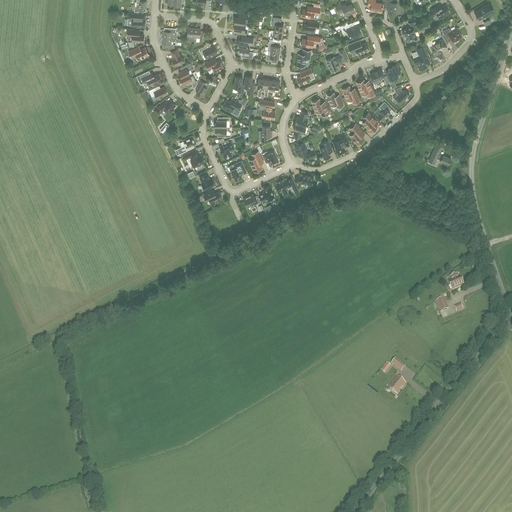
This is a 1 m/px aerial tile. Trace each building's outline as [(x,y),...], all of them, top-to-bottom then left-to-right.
[(136,0),(136,6),(135,6),(134,11),(139,12),(139,10),(146,11),(146,1),(142,1),(142,0),(136,0)] [(381,12),(382,3),(374,2),(374,0),(368,0),(367,5),(371,5),(370,10),(381,12)] [(395,14),(397,3),(392,2),(392,0),(385,0),(385,2),(389,3),(387,13),(395,14)] [(345,15),(354,11),(351,4),(346,6),(345,3),(335,7),(337,12),(343,10),(345,15)] [(476,15),(478,17),(479,20),(480,20),(479,20),(484,17),(484,16),(490,13),(492,12),(490,10),(487,5),(487,4),(475,12),(474,11),(474,12),(476,15)] [(429,11),(432,15),(436,13),(439,18),(443,16),(446,15),(445,14),(449,12),(447,9),(448,8),(447,6),(445,6),(445,5),(442,7),(440,5),(429,11)] [(320,8),(313,7),(308,6),(307,10),(303,9),(302,16),(313,18),(314,19),(315,19),(316,19),(317,19),(318,18),(318,15),(319,15),(320,8)] [(145,20),(145,19),(145,15),(128,13),(128,18),(132,19),(132,21),(133,21),(133,26),(144,27),(144,24),(145,24),(145,21),(145,20)] [(234,23),(245,25),(244,25),(245,21),(247,22),(248,16),(243,15),(242,18),(235,17),(234,23)] [(274,31),(282,32),(283,26),(280,25),(281,18),(273,17),(272,26),(275,26),(274,31)] [(419,27),(417,23),(415,18),(408,21),(409,24),(410,24),(411,26),(405,28),(406,29),(402,30),(401,32),(402,34),(404,34),(408,42),(414,39),(414,40),(415,40),(417,39),(418,38),(417,37),(416,36),(415,36),(414,33),(419,31),(417,28),(419,27)] [(318,33),(318,29),(319,23),(308,22),(308,25),(305,24),(304,31),(318,33)] [(245,29),(245,25),(234,23),(234,24),(235,24),(234,30),(237,31),(236,34),(246,35),(247,29),(245,29)] [(341,27),(342,31),(347,30),(349,35),(351,34),(352,38),(353,37),(354,41),(360,38),(358,35),(360,35),(358,31),(360,30),(358,25),(350,28),(348,24),(342,27),(342,28),(341,28),(341,27)] [(162,37),(177,38),(177,32),(175,32),(176,28),(168,28),(168,31),(163,31),(162,37)] [(194,28),(193,43),(196,43),(196,38),(199,38),(199,41),(202,42),(203,37),(200,36),(200,29),(194,28)] [(443,32),(446,37),(449,35),(453,42),(459,38),(460,38),(462,37),(462,36),(461,35),(460,35),(456,28),(448,33),(446,30),(443,32)] [(127,36),(128,36),(132,36),(132,41),(143,42),(143,41),(144,40),(144,38),(143,37),(144,34),(139,34),(139,30),(128,29),(127,36)] [(282,32),(274,31),(271,30),(269,40),(277,42),(277,38),(281,38),(282,32)] [(238,46),(249,48),(247,48),(247,44),(252,45),(253,38),(241,36),(240,40),(239,40),(238,46)] [(307,36),(307,39),(302,38),(302,41),(301,40),(300,44),(302,45),(301,45),(312,47),(313,42),(319,43),(320,37),(307,36)] [(174,44),(171,44),(171,41),(176,42),(177,38),(162,37),(162,44),(167,44),(167,47),(174,48),(174,44)] [(442,40),(433,45),(433,58),(438,58),(438,59),(439,59),(440,59),(441,59),(442,58),(442,57),(442,56),(442,55),(441,54),(441,53),(441,50),(446,46),(442,40)] [(271,51),(279,53),(280,47),(274,46),(274,42),(269,41),(267,51),(271,51)] [(365,43),(361,45),(360,41),(348,46),(351,52),(356,50),(357,54),(368,50),(365,43)] [(131,58),(132,57),(136,55),(138,59),(148,55),(145,47),(140,50),(138,46),(128,51),(131,58)] [(213,46),(211,47),(207,49),(205,46),(198,49),(202,56),(204,54),(206,58),(217,53),(213,46)] [(252,59),(253,52),(249,52),(249,48),(238,46),(237,46),(240,47),(239,53),(246,54),(246,58),(252,59)] [(430,64),(427,58),(423,47),(416,50),(419,56),(413,58),(415,63),(417,63),(420,70),(426,67),(426,65),(430,64)] [(171,59),(175,66),(184,62),(180,55),(179,55),(176,50),(171,52),(173,58),(171,59)] [(309,60),(311,51),(303,50),(302,55),(298,54),(296,65),(305,67),(306,59),(309,60)] [(348,61),(346,56),(343,50),(339,51),(340,55),(335,57),(334,56),(326,60),(331,71),(339,68),(337,61),(342,59),(344,63),(348,61)] [(278,59),(279,53),(271,51),(270,55),(267,54),(266,60),(271,61),(272,58),(278,59)] [(212,68),(214,71),(223,67),(222,64),(222,63),(221,61),(220,61),(220,60),(216,62),(214,59),(210,61),(205,63),(208,70),(212,68)] [(180,78),(189,74),(188,71),(192,69),(190,67),(192,66),(191,63),(184,66),(185,69),(179,72),(179,73),(178,74),(179,76),(180,76),(181,78),(180,78)] [(389,68),(389,70),(386,71),(390,81),(389,81),(392,88),(396,87),(393,80),(399,77),(397,74),(401,72),(400,69),(399,70),(397,65),(389,68)] [(300,73),(301,76),(297,78),(300,85),(310,80),(308,76),(313,74),(310,68),(300,73)] [(384,77),(384,76),(380,69),(373,71),(374,72),(370,74),(373,81),(377,80),(378,82),(381,81),(380,78),(384,77)] [(137,76),(138,79),(140,82),(141,83),(143,82),(144,83),(147,81),(149,85),(153,84),(154,86),(158,84),(157,82),(160,80),(159,79),(160,78),(159,76),(158,76),(157,74),(154,76),(152,72),(143,77),(142,74),(137,76)] [(180,78),(181,80),(180,81),(181,82),(182,83),(183,84),(189,80),(191,83),(195,81),(193,76),(190,77),(188,74),(189,74),(180,78)] [(245,76),(245,81),(244,86),(244,88),(248,89),(247,94),(252,95),(254,82),(251,82),(252,77),(245,76)] [(244,88),(244,86),(245,81),(242,81),(242,78),(236,77),(235,83),(234,83),(233,87),(238,88),(237,91),(243,92),(244,88)] [(202,97),(208,86),(205,84),(205,83),(200,80),(195,88),(198,89),(196,93),(202,97)] [(368,81),(365,82),(364,80),(357,83),(362,95),(366,93),(368,97),(374,94),(368,81)] [(354,89),(351,90),(349,86),(342,89),(344,93),(343,93),(347,101),(352,99),(353,103),(360,101),(354,89)] [(163,87),(161,89),(156,91),(154,88),(149,90),(153,101),(163,96),(166,94),(163,87)] [(409,94),(405,90),(402,92),(401,91),(402,90),(400,87),(394,89),(396,93),(398,92),(400,94),(396,98),(401,103),(409,94)] [(343,105),(341,100),(339,95),(336,96),(334,93),(333,93),(332,93),(330,93),(330,94),(327,96),(330,102),(329,103),(330,105),(331,105),(331,106),(336,104),(337,108),(343,105)] [(235,115),(237,110),(238,110),(241,104),(231,99),(229,102),(225,100),(222,107),(231,112),(231,113),(235,115)] [(322,116),(329,113),(325,102),(321,103),(319,99),(312,102),(314,107),(316,113),(321,111),(322,112),(321,113),(322,116)] [(175,106),(171,101),(170,100),(167,103),(164,100),(154,109),(158,114),(164,110),(166,109),(169,113),(174,109),(172,108),(175,106)] [(271,111),(272,107),(274,107),(275,102),(260,100),(259,105),(266,106),(266,110),(264,110),(263,117),(266,118),(266,119),(270,119),(270,118),(274,119),(275,111),(271,111)] [(376,113),(378,115),(377,115),(383,121),(391,113),(389,111),(392,109),(384,102),(378,107),(380,109),(376,113)] [(295,123),(296,123),(305,126),(308,120),(306,120),(308,113),(302,111),(300,118),(297,117),(296,118),(295,120),(296,121),(295,123)] [(378,122),(375,119),(369,113),(364,118),(366,120),(362,123),(371,132),(377,126),(376,125),(378,122)] [(215,127),(229,127),(229,117),(223,117),(223,120),(216,120),(216,124),(215,124),(215,127)] [(163,133),(169,125),(166,122),(160,130),(163,133)] [(296,123),(295,125),(294,126),(293,127),(294,129),(293,129),(296,130),(294,137),(300,139),(302,132),(304,133),(306,126),(305,126),(296,123)] [(272,136),(272,132),(272,130),(270,130),(270,125),(269,125),(269,124),(266,124),(266,125),(263,125),(263,130),(262,130),(262,136),(260,136),(260,141),(262,141),(267,141),(267,137),(272,136)] [(365,134),(361,129),(356,124),(350,129),(354,133),(350,136),(356,143),(358,144),(364,139),(362,136),(365,134)] [(230,137),(230,132),(229,131),(226,131),(226,127),(229,127),(215,127),(215,130),(216,130),(216,134),(222,134),(222,137),(230,137)] [(345,150),(344,148),(349,146),(344,134),(339,136),(340,139),(333,142),(336,149),(335,149),(337,152),(338,153),(345,150)] [(195,143),(195,142),(195,141),(194,138),(193,137),(192,136),(183,140),(185,145),(181,147),(183,152),(190,149),(188,147),(195,143)] [(322,143),(323,147),(320,148),(321,152),(318,153),(321,158),(323,157),(324,159),(331,156),(329,152),(333,151),(328,140),(322,143)] [(222,153),(225,159),(232,156),(230,152),(232,151),(231,150),(234,148),(231,141),(219,147),(221,150),(220,150),(222,154),(222,153)] [(305,160),(310,158),(315,156),(313,151),(308,153),(303,142),(295,146),(299,156),(303,155),(305,160)] [(434,164),(436,159),(448,164),(451,159),(443,155),(439,154),(442,146),(437,143),(428,161),(434,164)] [(204,167),(202,163),(204,162),(203,160),(204,159),(202,156),(201,156),(201,155),(197,157),(197,155),(195,150),(182,155),(185,160),(190,157),(191,159),(190,160),(194,167),(197,165),(199,169),(204,167)] [(266,162),(268,161),(270,164),(278,160),(274,151),(268,154),(267,151),(261,153),(266,162)] [(263,162),(262,158),(258,152),(252,155),(254,158),(249,160),(254,172),(262,168),(260,164),(263,162)] [(247,172),(245,169),(241,161),(234,164),(236,168),(230,170),(232,174),(231,175),(233,178),(234,178),(235,181),(242,177),(241,175),(247,172)] [(205,190),(215,185),(212,178),(209,179),(206,174),(207,174),(200,177),(202,182),(201,183),(205,190)] [(295,178),(297,183),(299,182),(312,185),(314,178),(310,177),(310,176),(306,175),(306,176),(302,175),(302,177),(298,176),(295,178)] [(290,183),(289,184),(286,178),(283,180),(283,179),(279,181),(280,181),(276,183),(278,187),(277,188),(279,191),(280,190),(280,191),(282,190),(284,193),(288,192),(286,188),(289,187),(292,193),(294,192),(295,194),(299,192),(292,178),(289,179),(290,183)] [(269,186),(263,189),(265,193),(263,193),(259,195),(262,201),(267,199),(268,200),(274,197),(271,191),(272,190),(271,187),(270,187),(269,186)] [(215,193),(214,191),(214,190),(203,195),(207,202),(210,200),(211,203),(215,201),(216,203),(221,201),(220,199),(222,198),(219,192),(215,193)] [(248,196),(252,205),(257,203),(257,204),(261,202),(257,195),(257,196),(255,197),(253,194),(248,196)] [(252,205),(248,196),(243,199),(247,207),(252,205)] [(458,277),(456,274),(450,277),(451,280),(448,281),(452,289),(463,285),(460,276),(458,277)] [(444,302),(442,298),(436,301),(441,311),(447,309),(444,302)] [(462,303),(455,306),(458,312),(465,309),(462,303)] [(391,363),(396,367),(401,371),(405,366),(400,362),(395,358),(391,363)] [(401,389),(402,387),(405,383),(402,381),(400,379),(397,376),(392,382),(392,383),(390,386),(389,386),(386,390),(390,393),(392,390),(397,394),(401,389)]
